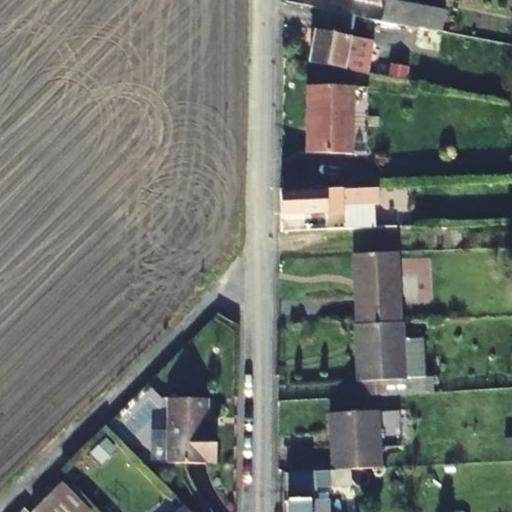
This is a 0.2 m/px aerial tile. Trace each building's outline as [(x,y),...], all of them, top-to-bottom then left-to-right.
[(410,0),(376,0),(374,18),(432,27),(435,3),(410,0)] [(348,68),(349,56),(354,14),(317,8),(309,61),(348,68)] [(439,34),(416,29),(414,39),(437,44),(439,34)] [(511,45),(501,43),(498,61),(511,63),(511,45)] [(372,59),(349,56),(348,68),(369,72),(372,59)] [(390,63),(372,59),(369,72),(388,76),(390,63)] [(352,82),(308,83),(309,151),(354,150),(352,82)] [(378,205),(384,204),(382,188),(284,192),(284,213),(345,210),(347,229),(379,228),(378,205)] [(397,251),(356,253),(360,324),(403,321),(397,251)] [(360,324),(356,324),(360,381),(409,377),(406,321),(403,321),(360,324)] [(431,390),(430,376),(409,377),(360,381),(361,395),(431,390)] [(212,429),(213,404),(174,403),(171,468),(210,469),(210,465),(220,465),(222,437),(212,436),(212,429)] [(366,469),(387,467),(385,411),(338,413),(340,470),(366,469)] [(332,489),(335,485),(367,483),(366,469),(340,470),(305,472),(305,491),(332,489)] [(86,511),(90,508),(62,479),(31,510),(32,511),(86,511)] [(336,511),(336,507),(325,506),(325,500),(304,500),(303,511),(336,511)]
